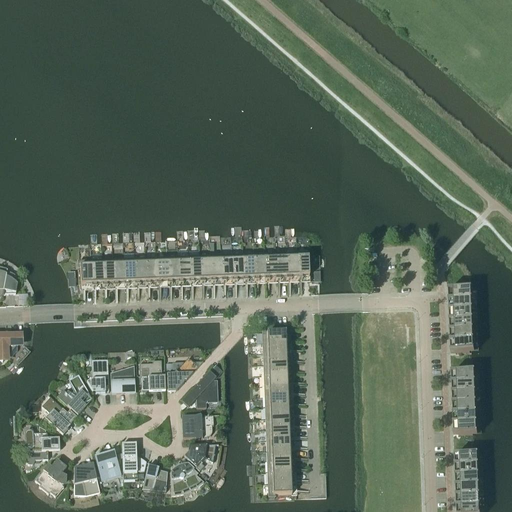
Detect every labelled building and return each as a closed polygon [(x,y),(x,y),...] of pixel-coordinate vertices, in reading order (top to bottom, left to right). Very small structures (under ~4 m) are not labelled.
[(297,282),(296,256),(285,257),(286,283),(297,282)] [(308,282),(307,256),(296,256),(297,282),(308,282)] [(275,283),(274,257),(263,258),(264,283),(275,283)] [(286,283),(285,257),(274,257),(275,283),(286,283)] [(243,284),(242,258),(231,259),(232,285),(243,284)] [(254,284),(253,258),(242,258),(243,284),(254,284)] [(264,283),(263,258),(253,258),(254,284),(264,283)] [(221,285),(220,259),(209,260),(210,285),(221,285)] [(232,285),(231,259),(220,259),(221,285),(232,285)] [(189,286),(188,260),(177,261),(178,287),(189,286)] [(199,286),(198,260),(188,260),(189,286),(199,286)] [(210,285),(209,260),(198,260),(199,286),(210,285)] [(167,287),(166,261),(155,262),(156,287),(167,287)] [(178,287),(177,261),(166,261),(167,287),(178,287)] [(145,288),(144,262),(133,263),(134,288),(145,288)] [(156,287),(155,262),(144,262),(145,288),(156,287)] [(113,289),(112,263),(101,264),(102,290),(113,289)] [(124,289),(123,263),(112,263),(113,289),(124,289)] [(134,288),(133,263),(123,263),(124,289),(134,288)] [(91,290),(90,264),(77,265),(77,271),(79,271),(80,290),(91,290)] [(102,290),(101,264),(90,264),(91,290),(102,290)] [(15,296),(14,277),(10,275),(6,273),(7,272),(6,272),(6,273),(4,272),(0,271),(0,299),(1,299),(2,298),(2,297),(15,296)] [(471,302),(471,293),(467,293),(467,291),(448,292),(448,294),(449,302),(448,302),(448,303),(471,302)] [(472,312),(471,302),(448,303),(448,304),(449,304),(449,312),(448,312),(448,313),(472,312)] [(472,322),(472,312),(448,313),(448,314),(449,314),(449,323),(472,322)] [(473,333),(472,322),(449,323),(449,324),(450,324),(450,333),(449,333),(449,334),(473,333)] [(473,343),(473,333),(449,334),(450,334),(450,343),(450,344),(473,343)] [(288,345),(287,334),(261,335),(262,346),(288,345)] [(17,353),(17,348),(22,342),(16,337),(0,337),(0,362),(2,364),(7,358),(12,358),(17,353)] [(473,352),(473,343),(450,344),(451,353),(450,353),(450,355),(469,354),(469,352),(473,352)] [(288,356),(288,345),(262,346),(262,357),(288,356)] [(288,367),(288,356),(262,357),(263,368),(288,367)] [(185,383),(202,364),(201,364),(192,365),(187,360),(183,365),(172,366),(172,376),(166,376),(167,395),(175,394),(183,385),(183,383),(185,383)] [(108,395),(107,363),(91,363),(91,381),(86,385),(92,395),(108,395)] [(164,378),(161,378),(160,363),(152,364),(152,367),(139,368),(139,367),(138,367),(139,379),(137,379),(136,379),(136,387),(140,387),(140,386),(141,386),(141,393),(148,393),(148,394),(164,393),(164,378)] [(289,378),(288,367),(263,368),(263,379),(289,378)] [(216,404),(216,384),(212,384),(215,381),(209,375),(215,368),(214,368),(180,405),(187,411),(195,403),(196,405),(204,405),(204,406),(208,405),(208,404),(216,404)] [(134,396),(133,369),(109,376),(110,397),(134,396)] [(475,385),(474,375),(470,375),(470,374),(451,375),(451,376),(452,385),(451,385),(451,386),(475,385)] [(81,408),(91,402),(78,378),(68,384),(73,393),(71,396),(67,392),(65,395),(62,392),(56,399),(77,418),(83,412),(79,408),(81,406),(81,408)] [(289,389),(289,378),(263,379),(263,390),(289,389)] [(475,395),(475,385),(451,386),(452,386),(452,395),(452,396),(475,395)] [(290,399),(289,389),(263,390),(264,400),(290,399)] [(475,405),(475,395),(452,396),(452,397),(453,405),(452,405),(452,406),(475,405)] [(290,410),(290,399),(264,400),(264,411),(290,410)] [(76,420),(68,413),(68,414),(66,416),(49,400),(41,409),(49,417),(44,421),(56,433),(60,428),(65,433),(69,428),(68,428),(76,420)] [(476,415),(475,405),(452,406),(452,407),(453,407),(453,415),(452,415),(452,416),(476,415)] [(290,421),(290,410),(264,411),(265,422),(290,421)] [(476,425),(476,415),(452,416),(452,417),(453,417),(453,426),(476,425)] [(211,433),(211,429),(213,429),(212,419),(218,419),(218,418),(208,418),(207,418),(200,419),(200,417),(194,419),(185,419),(185,442),(194,442),(194,443),(200,441),(204,441),(206,441),(208,439),(210,438),(211,436),(211,433)] [(291,432),(290,421),(265,422),(265,433),(291,432)] [(476,435),(476,425),(453,426),(453,427),(454,436),(453,436),(453,437),(472,437),(472,435),(476,435)] [(34,463),(47,462),(47,454),(59,453),(58,441),(46,441),(46,436),(33,436),(32,434),(29,432),(27,432),(25,434),(24,436),(25,463),(26,466),(28,467),(31,467),(33,465),(34,463)] [(291,443),(291,432),(265,433),(265,444),(291,443)] [(292,453),(291,443),(265,444),(266,454),(292,453)] [(144,474),(146,464),(144,463),(140,460),(136,458),(135,446),(121,446),(122,482),(137,482),(136,474),(144,474)] [(214,457),(215,448),(217,448),(217,447),(188,448),(187,455),(191,456),(190,457),(193,460),(189,465),(199,474),(203,469),(201,467),(205,462),(212,466),(213,458),(214,458),(214,457)] [(100,483),(120,477),(113,453),(93,459),(100,483)] [(292,464),(292,453),(266,454),(266,465),(292,464)] [(478,467),(477,458),(473,458),(473,457),(454,457),(454,459),(455,459),(455,467),(454,468),(478,467)] [(66,470),(56,462),(50,469),(47,467),(34,484),(39,488),(38,489),(48,497),(49,495),(55,500),(63,489),(61,488),(62,487),(63,487),(65,484),(66,482),(65,480),(61,477),(66,470)] [(165,495),(167,474),(157,472),(158,471),(147,468),(148,464),(141,493),(165,495)] [(293,475),(292,464),(266,465),(267,476),(293,475)] [(85,499),(99,496),(92,466),(73,470),(73,499),(85,499)] [(203,485),(196,478),(197,476),(187,466),(183,467),(179,468),(176,470),(173,472),(170,475),(171,499),(173,498),(178,498),(183,496),(185,495),(186,493),(188,492),(190,491),(192,491),(195,491),(200,487),(203,485)] [(478,478),(478,467),(454,468),(454,469),(455,469),(455,478),(478,478)] [(293,486),(293,475),(267,476),(267,487),(293,486)] [(478,488),(478,478),(455,478),(455,479),(456,488),(455,488),(455,489),(478,488)] [(293,497),(293,486),(267,487),(267,501),(274,500),(274,498),(293,497)] [(479,498),(478,488),(455,489),(456,489),(456,498),(455,498),(455,499),(479,498)] [(479,508),(479,498),(455,499),(455,500),(456,500),(456,508),(456,509),(479,508)]
